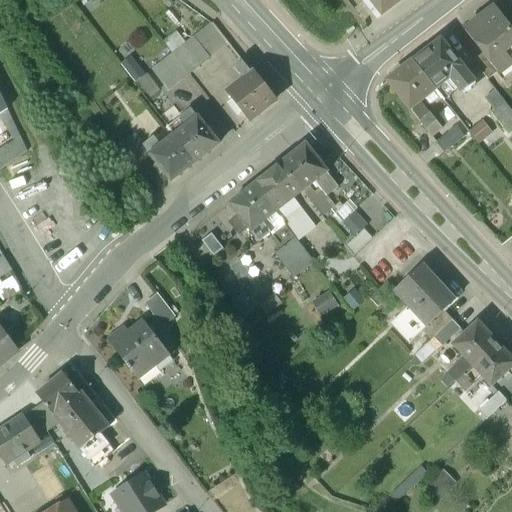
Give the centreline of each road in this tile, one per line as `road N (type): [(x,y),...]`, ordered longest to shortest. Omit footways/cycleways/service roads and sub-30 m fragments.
road 1 (residential): [(324,95),(134,249),(74,327)]
road 2 (tertiary): [(324,95),(511,291)]
road 3 (residential): [(69,339),(204,511)]
road 4 (tertiary): [(324,95),(449,0)]
road 5 (residential): [(0,209),(74,327)]
road 6 (tertiary): [(237,0),(324,95)]
